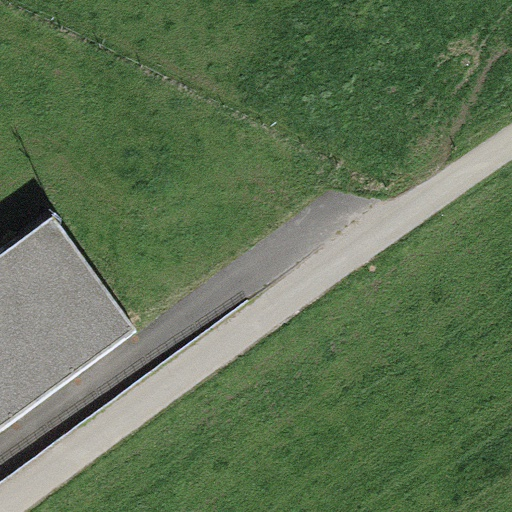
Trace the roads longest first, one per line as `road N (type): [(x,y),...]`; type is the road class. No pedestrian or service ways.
road 1 (motorway): [(0,400),(511,41)]
road 2 (track): [(511,140),(0,495)]
road 3 (motorway): [(408,0),(0,287)]
